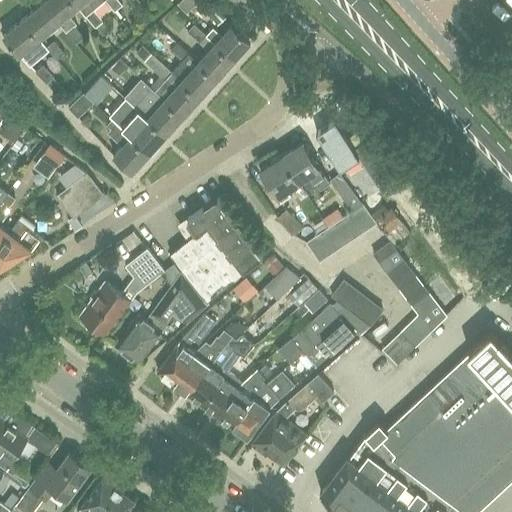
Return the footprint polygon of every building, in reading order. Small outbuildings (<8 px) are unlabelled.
[(58,21),(58,22),(66,31),(76,42),(84,36),(74,25),(76,22),(68,13),(77,5),(72,0),(43,0),(42,1),(58,21)] [(95,26),(103,19),(93,8),(96,6),(91,0),(105,0),(115,11),(105,0),(72,0),(77,5),(78,5),(85,14),(95,26)] [(105,0),(115,11),(122,5),(118,0),(105,0)] [(181,0),(178,3),(186,12),(199,0),(181,0)] [(210,0),(202,0),(198,4),(218,25),(227,17),(210,0)] [(58,22),(58,21),(42,1),(22,18),(39,37),(58,22)] [(48,48),(47,46),(39,37),(22,18),(3,34),(19,54),(21,52),(30,64),(48,48)] [(214,30),(208,36),(233,59),(251,39),(243,31),(242,32),(232,23),(221,36),(214,30)] [(207,51),(198,61),(217,77),(233,59),(208,36),(208,37),(196,26),(189,34),(207,51)] [(48,48),(56,59),(65,52),(54,40),(47,46),(48,48)] [(182,60),(172,71),(200,96),(217,77),(198,61),(188,53),(189,52),(177,42),(174,46),(170,49),(182,60)] [(200,96),(172,71),(160,61),(143,45),(136,53),(153,68),(165,78),(156,89),(155,90),(183,115),(200,96)] [(43,64),(36,71),(47,82),(54,76),(43,64)] [(108,75),(93,92),(115,111),(130,93),(108,75)] [(147,117),(166,133),(183,115),(155,90),(156,89),(144,79),(137,87),(148,97),(147,99),(156,107),(147,117)] [(68,106),(78,116),(91,103),(93,101),(84,92),(68,106)] [(110,117),(112,119),(149,152),(166,133),(147,117),(127,98),(110,117)] [(0,118),(9,106),(0,99),(0,118)] [(13,141),(24,126),(13,118),(2,134),(13,141)] [(123,144),(114,154),(113,154),(132,171),(149,152),(112,119),(107,123),(111,127),(108,131),(123,144)] [(335,119),(316,132),(341,169),(360,157),(378,185),(393,176),(369,139),(355,148),(335,119)] [(282,156),(299,181),(311,174),(315,179),(325,173),(305,141),(282,156)] [(41,157),(56,169),(66,156),(50,144),(41,157)] [(261,169),(281,201),(292,194),(288,188),(299,181),(282,156),(261,169)] [(73,217),(104,193),(87,172),(56,195),(73,217)] [(364,203),(355,192),(342,173),(332,180),(346,199),(354,210),(354,209),(364,203)] [(7,193),(0,201),(0,242),(9,230),(0,223),(6,215),(4,213),(15,198),(7,193)] [(246,272),(245,271),(239,262),(258,248),(219,197),(184,221),(189,228),(185,231),(189,237),(170,252),(208,300),(246,272)] [(368,229),(378,222),(364,203),(354,209),(368,229)] [(388,233),(403,222),(392,208),(377,219),(388,233)] [(279,216),(295,234),(304,224),(287,209),(279,216)] [(368,229),(354,209),(354,210),(345,215),(359,235),(368,229)] [(336,222),(349,242),(359,235),(345,215),(336,222)] [(0,266),(43,239),(46,237),(19,218),(10,230),(9,230),(0,242),(0,266)] [(336,222),(326,228),(340,248),(349,242),(336,222)] [(340,248),(326,228),(317,234),(331,254),(340,248)] [(317,234),(307,241),(320,261),(331,254),(317,234)] [(374,252),(381,261),(398,248),(391,239),(374,252)] [(135,276),(143,287),(165,269),(148,247),(126,265),(135,276)] [(381,261),(388,270),(404,257),(398,248),(381,261)] [(388,270),(394,279),(411,266),(404,257),(388,270)] [(285,266),(264,286),(277,299),(300,278),(286,266),(285,266)] [(394,279),(401,287),(418,274),(411,266),(394,279)] [(182,272),(147,321),(137,314),(127,328),(128,331),(119,343),(128,350),(128,353),(133,357),(137,356),(139,357),(159,330),(169,337),(208,304),(182,272)] [(401,287),(407,296),(424,283),(418,274),(401,287)] [(249,304),(264,291),(252,277),(237,290),(249,304)] [(299,305),(304,301),(319,288),(310,278),(290,295),(299,305)] [(345,279),(333,295),(342,302),(355,286),(345,279)] [(99,328),(106,334),(138,291),(129,284),(122,292),(106,280),(99,290),(95,291),(90,297),(91,301),(81,315),(88,320),(87,322),(87,325),(94,330),(97,330),(99,328)] [(407,296),(414,305),(431,292),(427,286),(424,283),(407,296)] [(364,293),(355,286),(342,302),(352,309),(364,293)] [(314,312),(329,298),(320,287),(319,288),(304,301),(314,312)] [(420,313),(419,314),(432,329),(448,314),(445,311),(431,292),(414,305),(420,313)] [(374,301),(364,293),(352,309),(361,317),(374,301)] [(384,308),(374,301),(361,317),(371,325),(384,308)] [(318,341),(345,317),(338,310),(331,302),(306,324),(292,337),(302,349),(304,351),(317,340),(318,341)] [(196,352),(195,352),(187,346),(194,338),(199,342),(216,320),(205,312),(180,341),(181,341),(158,371),(173,382),(196,352)] [(419,314),(410,323),(424,338),(432,329),(419,314)] [(317,365),(356,330),(345,317),(318,341),(305,353),(317,365)] [(410,323),(402,331),(415,346),(424,338),(410,323)] [(492,330),(419,398),(387,427),(382,421),(380,419),(366,432),(349,455),(348,454),(320,491),(342,507),(343,505),(352,511),(480,511),(511,481),(511,352),(511,351),(511,350),(499,337),(499,338),(492,330)] [(207,341),(195,352),(196,352),(173,382),(188,393),(210,363),(213,364),(215,361),(232,338),(223,331),(218,337),(216,336),(211,344),(207,341)] [(402,331),(393,340),(407,355),(415,346),(402,331)] [(235,340),(232,338),(215,361),(213,364),(210,363),(188,393),(203,404),(228,370),(241,353),(244,356),(255,344),(243,333),(235,340)] [(398,363),(407,355),(393,340),(384,348),(398,363)] [(243,381),(218,414),(232,425),(254,395),(267,385),(263,381),(266,378),(257,368),(243,381)] [(228,370),(203,404),(218,414),(243,381),(228,370)] [(334,391),(318,373),(307,383),(317,395),(323,401),(334,391)] [(273,383),(285,398),(295,390),(284,374),(273,383)] [(296,409),(301,409),(317,395),(307,383),(286,402),(296,409)] [(280,398),(267,385),(254,395),(232,425),(248,436),(270,407),(280,398)] [(308,440),(323,453),(349,423),(334,410),(308,440)] [(291,423),(276,411),(254,440),(268,451),(291,423)] [(12,427),(0,417),(0,449),(13,459),(28,439),(48,454),(57,443),(20,416),(12,427)] [(291,423),(268,451),(285,464),(307,435),(291,423)] [(0,449),(0,476),(4,471),(25,487),(33,475),(13,459),(0,449)] [(68,498),(90,467),(70,452),(54,474),(44,467),(30,486),(47,498),(54,488),(68,498)] [(100,511),(119,487),(103,475),(78,510),(80,511),(100,511)] [(125,511),(135,499),(119,487),(100,511),(125,511)] [(0,511),(7,511),(10,508),(0,500),(0,511)] [(19,511),(44,511),(45,511),(38,501),(19,511)] [(148,508),(140,503),(139,505),(137,504),(130,511),(148,511),(146,510),(148,508)]
